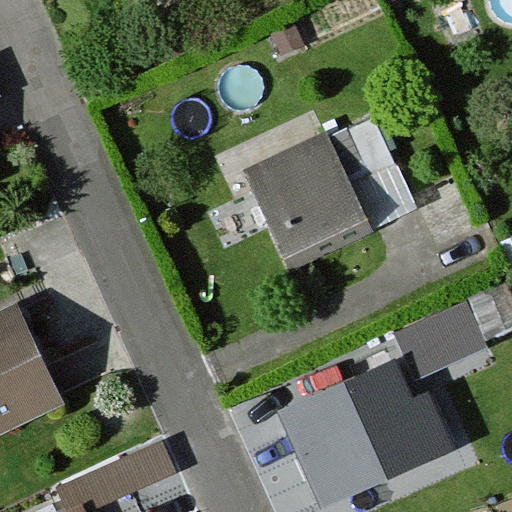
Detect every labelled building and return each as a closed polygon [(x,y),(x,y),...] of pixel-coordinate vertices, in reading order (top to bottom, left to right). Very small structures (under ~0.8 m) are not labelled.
[(370,115),(241,177),(286,272),(369,232),(339,168),(360,158),(371,180),(395,168),(370,115)] [(417,372),(493,335),(470,288),(394,325),(417,372)] [(0,422),(69,391),(25,295),(0,306),(0,422)] [(379,378),(278,422),(310,494),(410,450),(379,378)] [(141,444),(87,469),(101,499),(155,474),(141,444)]
